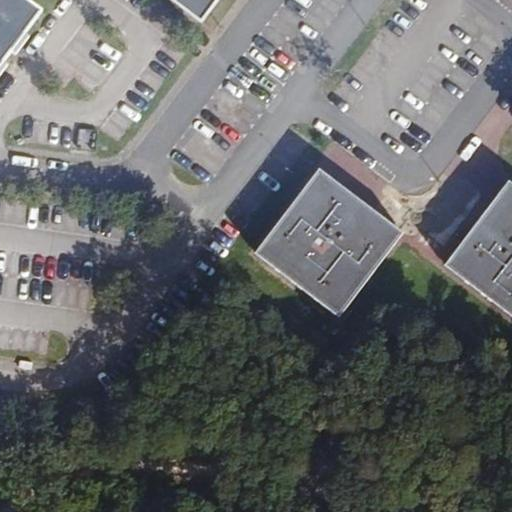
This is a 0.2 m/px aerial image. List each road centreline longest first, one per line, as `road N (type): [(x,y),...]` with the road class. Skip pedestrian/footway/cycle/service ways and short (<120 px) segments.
road 1 (track): [(10,511),(62,475),(103,459),(445,511)]
road 2 (residential): [(0,373),(72,376),(204,204)]
road 3 (unclassified): [(229,43),(144,155),(136,192)]
road 4 (unclassified): [(204,204),(294,94)]
road 5 (unclassified): [(0,169),(136,192)]
